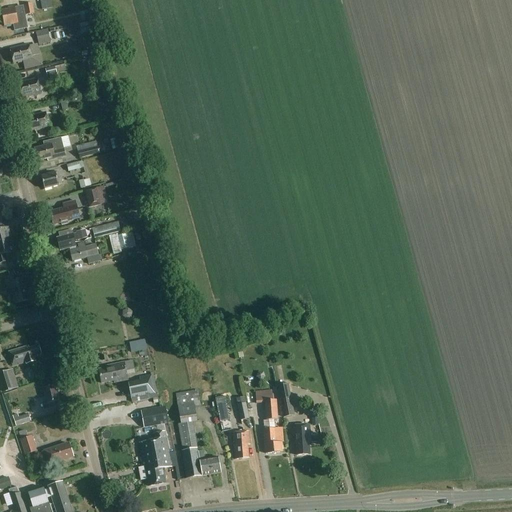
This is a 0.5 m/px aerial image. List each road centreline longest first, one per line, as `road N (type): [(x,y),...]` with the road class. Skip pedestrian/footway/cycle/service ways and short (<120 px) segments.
road 1 (unclassified): [(56,313),(0,90)]
road 2 (unclassified): [(107,511),(56,313)]
road 3 (secondary): [(227,511),(366,503)]
